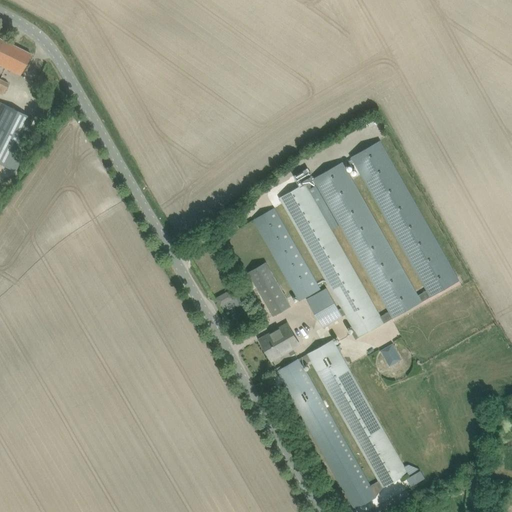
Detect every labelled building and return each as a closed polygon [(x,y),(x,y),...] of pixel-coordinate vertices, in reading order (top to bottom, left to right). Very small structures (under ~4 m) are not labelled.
[(0,38),(0,65),(20,75),(31,54),(0,38)] [(0,78),(0,92),(2,94),(9,82),(0,78)] [(1,103),(0,104),(0,163),(9,168),(33,119),(1,103)] [(381,140),(351,157),(426,290),(418,295),(422,301),(460,280),(381,140)] [(314,178),(313,178),(317,185),(340,225),(389,311),(381,316),(385,322),(422,301),(418,295),(343,161),(314,178)] [(305,183),(279,197),(342,307),(346,314),(355,330),(352,332),(355,339),(359,337),(385,322),(381,316),(332,230),(340,225),(317,185),(313,178),(305,183)] [(320,287),(275,208),(254,220),(299,301),(320,287)] [(291,305),(266,262),(249,272),(273,315),(291,305)] [(238,286),(217,296),(226,313),(246,303),(238,286)] [(327,288),(308,299),(314,310),(323,327),(343,316),(346,314),(342,307),(339,309),(333,299),(327,288)] [(288,323),(278,329),(269,334),(271,336),(261,341),(272,360),(300,345),(288,323)] [(307,354),(299,359),(302,365),(311,360),(379,480),(370,486),(376,497),(383,487),(408,473),(404,464),(349,366),(333,338),(307,354)] [(393,344),(381,351),(390,366),(402,359),(393,344)] [(277,371),(274,373),(277,377),(280,375),(355,509),(364,504),(376,497),(370,486),(302,365),(299,359),(286,366),(282,368),(281,366),(276,368),(277,371)]
